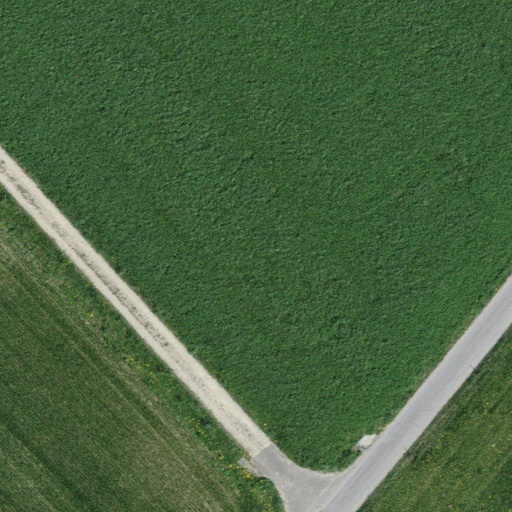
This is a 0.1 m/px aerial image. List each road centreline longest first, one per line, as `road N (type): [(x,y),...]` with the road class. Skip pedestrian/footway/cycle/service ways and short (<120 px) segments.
road 1 (track): [(325,511),(0,163)]
road 2 (residential): [(342,511),(511,317)]
